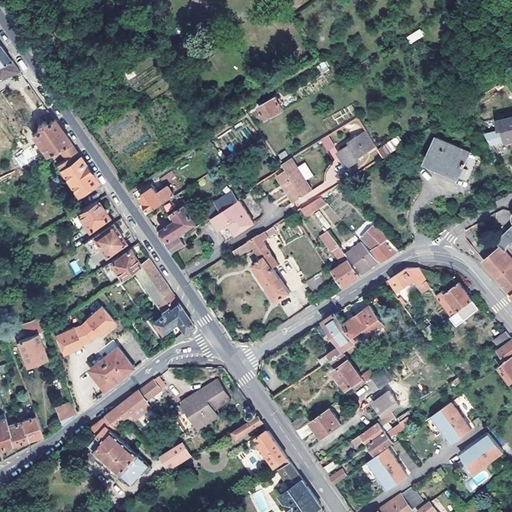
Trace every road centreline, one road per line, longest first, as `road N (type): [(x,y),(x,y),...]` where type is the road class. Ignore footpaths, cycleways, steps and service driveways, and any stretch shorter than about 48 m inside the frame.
road 1 (secondary): [(217,338),(0,21)]
road 2 (tertiary): [(0,475),(166,357),(217,338)]
road 3 (tertiary): [(235,365),(400,262),(441,253)]
road 4 (secondary): [(339,511),(235,365)]
road 5 (unknown): [(180,285),(303,204)]
